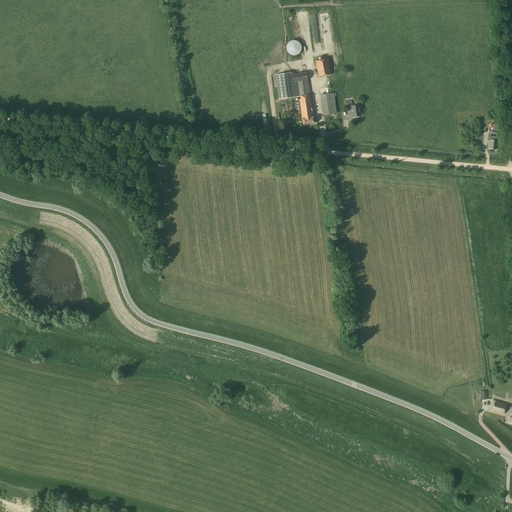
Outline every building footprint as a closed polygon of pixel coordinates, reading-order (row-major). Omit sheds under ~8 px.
[(288,54),(300,54),(299,40),(288,40),(288,54)] [(315,61),(318,77),(331,74),(328,58),(315,61)] [(296,112),(301,111),(302,118),(303,124),(315,123),(314,117),(313,117),(310,95),(308,80),(307,72),(292,74),(292,72),(275,75),(279,99),(298,97),(298,100),(295,101),(296,112)] [(324,115),(337,113),(334,93),(320,95),(324,115)] [(352,117),(354,116),(361,115),(359,105),(352,106),(351,100),(346,101),(347,108),(351,108),(352,117)] [(495,400),(492,411),(504,415),(507,404),(495,400)]
